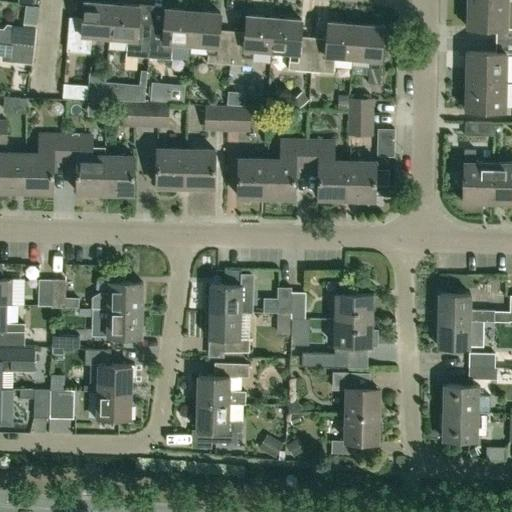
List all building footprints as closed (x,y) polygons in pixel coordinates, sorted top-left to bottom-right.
[(108,35),(111,2),(87,0),(83,0),(82,16),(69,15),(67,49),(90,51),(91,34),(108,35)] [(511,28),(511,0),(507,0),(504,0),(467,0),(467,27),(511,28)] [(148,56),(151,22),(137,21),(139,4),(111,2),(108,35),(127,37),(125,54),(148,56)] [(24,16),(38,18),(39,6),(25,5),(24,16)] [(190,42),(192,9),(165,7),(164,24),(151,22),(148,56),(171,58),(173,41),(190,42)] [(229,63),(231,30),(218,28),(220,11),(192,9),(190,42),(207,44),(206,61),(229,63)] [(270,49),(273,16),(246,13),(245,31),(231,30),(229,63),(252,65),(253,48),(270,49)] [(310,70),(312,36),(299,35),(300,18),(273,16),(270,49),(288,51),(287,68),(310,70)] [(352,56),(354,22),(327,20),(326,37),(312,36),(310,70),(332,72),(333,54),(352,56)] [(379,83),(382,41),(380,41),(381,25),(354,22),(352,56),(369,57),(367,82),(379,83)] [(0,40),(14,42),(15,30),(0,27),(0,40)] [(12,62),(14,42),(0,40),(0,55),(2,56),(1,60),(12,62)] [(506,82),(506,52),(467,52),(466,81),(506,82)] [(505,111),(506,82),(466,81),(466,110),(505,111)] [(87,98),(88,85),(63,83),(62,96),(87,98)] [(183,84),(168,83),(166,98),(182,100),(183,84)] [(293,97),(300,105),(309,97),(302,90),(293,97)] [(338,108),(348,109),(348,98),(348,94),(338,94),(338,108)] [(371,112),(371,98),(348,98),(348,109),(348,111),(371,112)] [(146,123),(147,99),(125,99),(124,123),(146,123)] [(167,123),(167,100),(147,99),(146,123),(167,123)] [(88,116),(97,116),(97,101),(88,101),(88,116)] [(60,115),(63,112),(64,108),(62,104),(59,102),(55,103),(52,105),(51,109),(52,113),(56,115),(60,115)] [(226,127),(227,104),(205,104),(204,127),(226,127)] [(247,128),(247,105),(227,104),(226,127),(247,128)] [(371,133),(371,112),(348,111),(348,132),(371,133)] [(494,135),(495,122),(465,122),(465,135),(494,135)] [(66,159),(66,134),(39,134),(39,153),(26,153),(25,190),(53,191),(53,159),(66,159)] [(77,191),(104,191),(105,154),(105,147),(91,147),(91,135),(66,134),(66,159),(77,159),(77,191)] [(306,163),(307,139),(281,139),(280,158),(267,158),(266,195),(294,195),(294,163),(306,163)] [(347,196),(347,160),(333,159),(333,140),(307,139),(306,163),(318,164),(318,196),(347,196)] [(394,155),(395,145),(379,144),(378,154),(394,155)] [(185,186),(185,148),(157,147),(156,186),(185,186)] [(212,187),(213,148),(185,148),(185,186),(212,187)] [(493,202),(494,163),(475,162),(476,150),(464,149),(463,202),(493,202)] [(0,189),(25,190),(26,153),(0,152),(0,189)] [(133,192),(134,155),(105,154),(104,191),(133,192)] [(266,195),(267,158),(238,158),(238,195),(266,195)] [(376,160),(375,160),(347,160),(347,196),(374,197),(375,197),(375,195),(375,183),(376,161),(376,160)] [(511,202),(511,162),(494,163),(493,202),(511,202)] [(254,273),(240,273),(240,284),(226,284),(210,283),(210,296),(205,295),(205,309),(209,309),(241,310),(241,312),(251,312),(252,312),(254,273)] [(0,276),(0,302),(6,303),(12,303),(12,277),(6,277),(0,276)] [(52,304),(53,278),(39,278),(39,304),(52,304)] [(65,297),(66,279),(53,278),(52,304),(52,306),(65,306),(65,297)] [(142,308),(142,281),(109,280),(109,291),(100,291),(93,295),(93,307),(142,308)] [(291,313),(291,291),(291,287),(279,286),(278,312),(291,313)] [(304,317),(304,291),(291,291),(291,313),(291,317),(304,317)] [(372,319),(373,293),(336,292),(335,318),(372,319)] [(482,320),(493,321),(494,310),(494,309),(470,309),(470,294),(437,293),(437,319),(482,320)] [(65,297),(65,306),(79,307),(79,297),(65,297)] [(0,328),(2,329),(2,344),(24,345),(25,323),(5,322),(6,303),(0,302),(0,328)] [(142,308),(93,307),(92,315),(92,332),(97,332),(108,332),(108,334),(141,335),(142,308)] [(240,338),(241,312),(241,310),(209,309),(209,311),(208,336),(224,337),(224,350),(249,351),(249,338),(240,338)] [(377,344),(377,329),(372,329),(372,319),(335,318),(335,344),(372,345),(372,344),(377,344)] [(482,344),(482,320),(437,319),(437,345),(469,346),(469,344),(482,344)] [(80,348),(80,347),(80,335),(52,334),(51,347),(64,347),(64,348),(80,348)] [(35,370),(35,346),(24,346),(24,345),(2,344),(0,344),(0,387),(1,387),(1,370),(35,370)] [(91,360),(92,348),(80,347),(80,348),(64,348),(64,359),(91,360)] [(327,366),(328,352),(302,351),(301,365),(327,366)] [(494,367),(494,352),(469,351),(468,366),(494,367)] [(228,402),(228,403),(245,403),(245,390),(229,390),(229,375),(248,375),(249,363),(222,362),(214,362),(214,374),(198,373),(197,401),(228,402)] [(131,391),(132,364),(98,363),(97,390),(131,391)] [(496,367),(494,367),(468,366),(468,378),(496,378),(496,367)] [(378,414),(379,388),(369,387),(369,373),(334,372),(334,386),(347,386),(346,413),(378,414)] [(444,384),(443,411),(477,412),(489,412),(490,395),(478,395),(478,385),(444,384)] [(50,416),(50,389),(35,388),(18,388),(18,397),(35,397),(34,416),(50,416)] [(73,417),(74,389),(50,389),(50,416),(73,417)] [(131,418),(131,391),(97,390),(97,417),(131,418)] [(302,412),(302,405),(296,399),(289,399),(289,412),(302,412)] [(236,442),(236,431),(242,431),(242,420),(228,420),(228,403),(228,402),(197,401),(196,428),(212,428),(211,441),(236,442)] [(477,439),(477,412),(443,411),(443,438),(477,439)] [(301,420),(299,413),(289,415),(291,422),(301,420)] [(377,441),(378,414),(346,413),(345,439),(332,439),(331,452),(361,453),(361,441),(377,441)] [(260,447),(275,456),(283,442),(268,433),(260,447)] [(298,437),(287,444),(294,456),(305,449),(298,437)]
